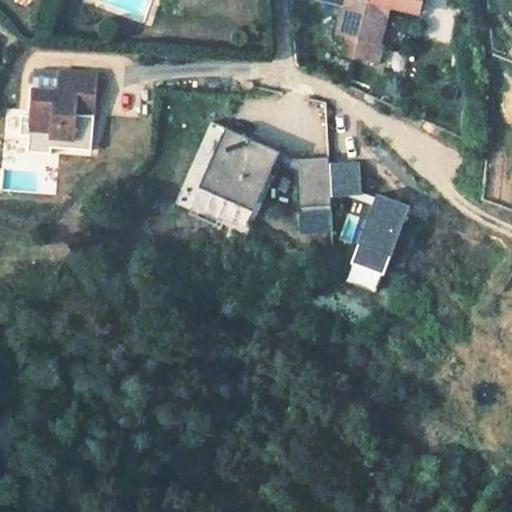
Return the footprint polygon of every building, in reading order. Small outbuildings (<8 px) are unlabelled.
[(343,0),(342,6),(335,34),(359,40),(355,56),(380,63),(384,45),(379,44),(385,16),(387,6),(418,13),(420,0),(343,0)] [(415,24),(418,13),(387,6),(385,16),(415,24)] [(95,116),(97,74),(60,71),(59,91),(33,90),(30,130),(52,132),(52,136),(74,138),(75,127),(76,115),(95,116)] [(294,150),(328,150),(327,98),(294,99),(294,150)] [(94,128),(95,116),(76,115),(75,127),(94,128)] [(251,203),(203,181),(227,128),(224,127),(198,185),(251,210),(269,170),(267,169),(251,203)] [(329,212),(327,157),(294,159),(227,128),(203,181),(251,203),(267,169),(269,170),(275,172),(278,164),(294,172),(295,213),(329,212)] [(73,145),(74,138),(52,136),(52,132),(30,130),(30,142),(73,145)] [(331,160),(333,195),(362,194),(361,159),(331,160)] [(378,291),(412,202),(381,190),(346,278),(378,291)]
